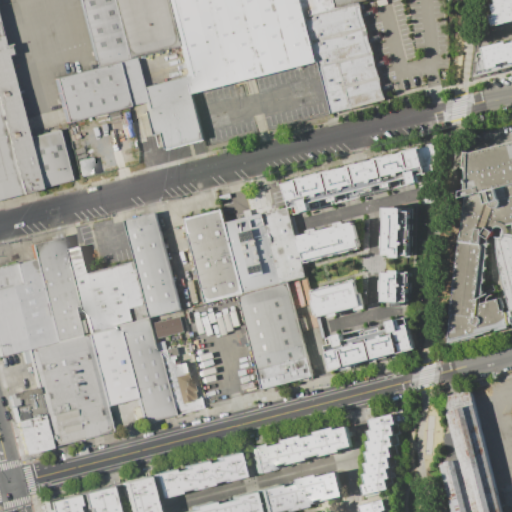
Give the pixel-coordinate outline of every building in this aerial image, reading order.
[(97,67),(79,0),(111,0),(127,59),(97,67)] [(111,0),(127,59),(132,58),(176,46),(163,0),(111,0)] [(166,0),(186,77),(190,92),(316,60),(304,14),(300,0),(166,0)] [(333,0),(335,6),(304,14),(300,0),(333,0)] [(359,0),(335,6),(304,14),(316,60),(329,112),(384,97),(359,0)] [(511,0),(511,21),(494,26),(491,16),(495,15),(492,5),(496,4),(494,0),(511,0)] [(511,63),(489,69),(483,48),(511,40),(511,63)] [(0,41),(0,198),(39,188),(25,136),(0,41)] [(53,79),(65,122),(144,102),(140,89),(132,58),(127,59),(97,67),(53,79)] [(140,89),(186,77),(190,92),(202,141),(165,150),(160,133),(152,135),(144,102),(140,89)] [(25,136),(56,128),(69,180),(39,188),(25,136)] [(468,154),(511,142),(511,328),(447,346),(468,154)] [(434,145),(435,148),(432,170),(426,172),(427,178),(366,194),(293,214),(285,184),(359,165),(434,145)] [(94,173),(91,157),(77,159),(80,176),(94,173)] [(384,207),(411,208),(410,255),(383,255),(384,207)] [(220,208),(182,218),(204,303),(237,294),(242,293),(224,223),(220,208)] [(263,214),(287,208),(304,277),(287,282),(281,283),(263,214)] [(154,211),(123,219),(134,261),(148,316),(180,308),(154,211)] [(224,223),(263,214),(281,283),(242,293),(224,223)] [(298,236),(352,221),(359,248),(305,262),(298,236)] [(65,249),(62,236),(30,244),(34,258),(55,341),(80,334),(74,312),(81,310),(65,249)] [(148,316),(117,325),(87,332),(81,310),(65,249),(80,245),(87,273),(134,261),(148,316)] [(34,258),(0,266),(0,355),(27,348),(55,341),(34,258)] [(383,272),(382,301),(390,302),(390,306),(401,307),(401,302),(407,303),(409,273),(400,273),(400,270),(390,269),(390,272),(383,272)] [(311,290),(357,278),(359,286),(356,286),(357,293),(360,292),(362,303),(317,315),(311,290)] [(237,294),(262,389),(312,376),(287,282),(281,283),(242,293),(237,294)] [(178,315),(182,331),(157,337),(153,322),(178,315)] [(148,316),(155,342),(157,348),(173,413),(143,421),(136,397),(117,325),(148,316)] [(324,338),(332,369),(382,356),(414,347),(406,316),(375,324),(324,338)] [(84,333),(87,332),(117,325),(136,397),(103,406),(84,333)] [(27,348),(36,386),(44,414),(51,444),(109,429),(103,406),(84,333),(80,334),(55,341),(27,348)] [(162,340),(155,342),(157,348),(164,346),(162,340)] [(189,340),(164,346),(157,348),(173,413),(199,406),(197,399),(194,400),(179,404),(169,366),(174,365),(173,359),(176,358),(175,355),(192,351),(189,340)] [(174,365),(186,362),(193,391),(191,391),(194,400),(179,404),(169,366),(174,365)] [(36,386),(8,393),(15,421),(44,414),(36,386)] [(448,414),(453,432),(445,434),(450,455),(440,458),(453,511),(504,511),(472,392),(451,397),(448,414)] [(362,496),(359,484),(364,483),(361,473),(366,472),(364,463),(367,462),(364,451),(367,450),(365,442),(369,440),(366,430),(370,429),(368,419),(392,413),(395,424),(392,425),(394,433),(388,435),(391,444),(387,446),(390,455),(387,456),(390,467),(385,468),(388,477),(384,479),(387,489),(362,496)] [(51,444),(52,447),(24,455),(15,421),(44,414),(51,444)] [(346,426),(351,446),(254,472),(247,447),(332,424),(334,429),(346,426)] [(150,472),(234,451),(240,477),(156,498),(150,472)] [(336,472),(343,496),(322,502),(321,498),(302,503),(302,506),(284,511),(282,506),(263,511),(258,490),(276,485),(277,488),(297,482),(297,479),(314,475),(315,477),(336,472)] [(151,511),(142,475),(117,481),(124,511),(151,511)] [(76,494),(104,486),(111,511),(83,511),(82,506),(80,507),(76,494)] [(179,511),(254,511),(248,492),(231,496),(231,499),(211,504),(210,501),(190,506),(190,509),(179,511)] [(72,494),(42,501),(44,511),(71,511),(70,505),(74,504),(72,494)] [(383,499),(359,505),(361,511),(382,511),(386,510),(383,499)]
